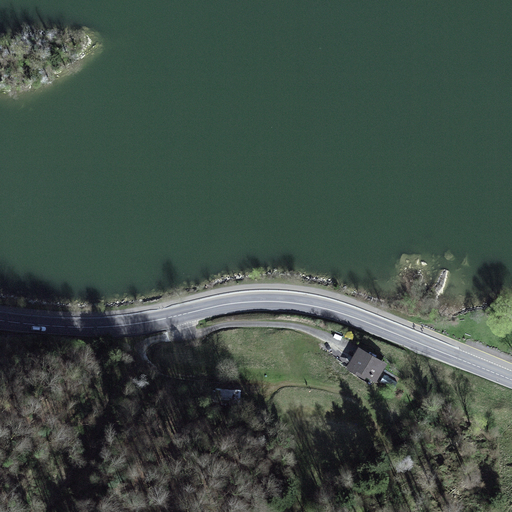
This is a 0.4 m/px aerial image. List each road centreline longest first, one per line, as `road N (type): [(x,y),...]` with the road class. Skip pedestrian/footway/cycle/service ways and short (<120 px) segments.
road 1 (primary): [(0,320),(103,327),(231,303),(286,302),(341,313),(511,380)]
road 2 (track): [(181,328),(141,348),(146,366),(188,378),(299,382),(349,393),(392,448)]
road 3 (track): [(175,316),(185,332),(283,324),(350,347)]
